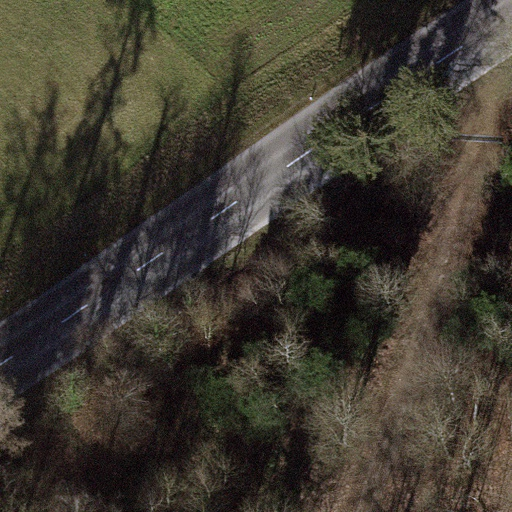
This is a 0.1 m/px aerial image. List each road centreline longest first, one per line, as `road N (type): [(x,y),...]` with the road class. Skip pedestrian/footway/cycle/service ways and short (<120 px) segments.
road 1 (tertiary): [(0,378),(511,16)]
road 2 (track): [(371,511),(480,148),(483,100),(471,39)]
